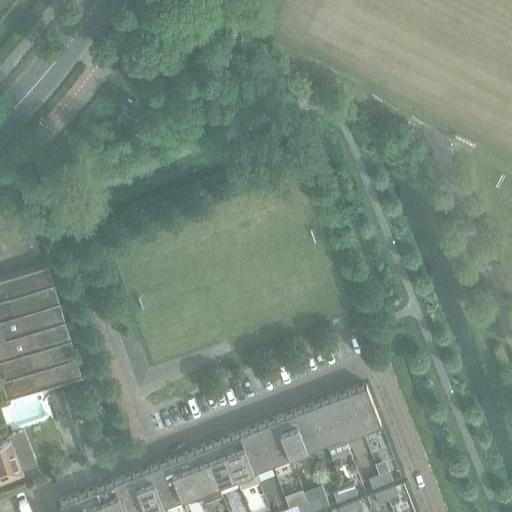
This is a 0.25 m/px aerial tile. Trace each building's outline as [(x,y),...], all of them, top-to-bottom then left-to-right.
[(126,109),(121,116),(134,125),(138,118),(126,109)] [(83,374),(49,262),(0,277),(0,378),(6,397),(83,374)] [(346,389),(362,430),(381,422),(365,382),(346,389)] [(62,389),(50,394),(60,423),(72,419),(62,389)] [(362,430),(346,389),(328,396),(344,437),(362,430)] [(344,437),(328,396),(311,403),(326,443),(344,437)] [(326,443),(311,403),(293,410),(308,450),(326,443)] [(308,450),(293,410),(275,417),(290,457),(308,450)] [(290,457),(275,417),(257,424),(272,464),(290,457)] [(272,464),(257,424),(239,431),(255,471),(272,464)] [(237,478),(255,471),(239,431),(221,438),(237,478)] [(203,445),(218,485),(237,478),(221,438),(203,445)] [(0,479),(21,472),(8,439),(0,441),(0,479)] [(218,485),(203,445),(185,452),(200,492),(218,485)] [(200,492),(185,452),(167,459),(182,499),(200,492)] [(182,499),(167,459),(149,466),(164,506),(182,499)] [(148,511),(164,506),(149,466),(131,473),(146,511),(148,511)] [(379,473),(383,483),(393,479),(389,469),(379,473)] [(146,511),(131,473),(113,480),(125,511),(146,511)] [(383,483),(379,473),(368,477),(372,487),(383,483)] [(125,511),(113,480),(95,486),(105,511),(125,511)] [(343,487),(347,497),(357,493),(353,483),(343,487)] [(385,488),(389,499),(399,495),(395,485),(385,488)] [(105,511),(95,486),(77,493),(84,511),(105,511)] [(347,497),(343,487),(333,491),(337,501),(347,497)] [(389,499),(385,488),(374,492),(378,503),(389,499)] [(84,511),(77,493),(58,501),(62,511),(84,511)] [(307,500),(311,511),(321,507),(317,496),(307,500)] [(349,502),(352,511),(353,511),(363,509),(359,498),(349,502)] [(307,511),(311,511),(307,500),(297,504),(299,511),(307,511)] [(352,511),(349,502),(338,506),(340,511),(352,511)]
